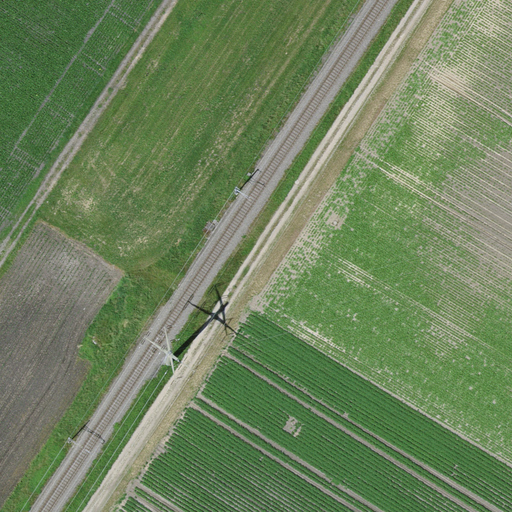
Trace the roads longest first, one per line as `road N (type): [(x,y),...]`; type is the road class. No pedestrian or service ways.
road 1 (track): [(425,0),(88,511)]
road 2 (track): [(0,261),(173,0)]
